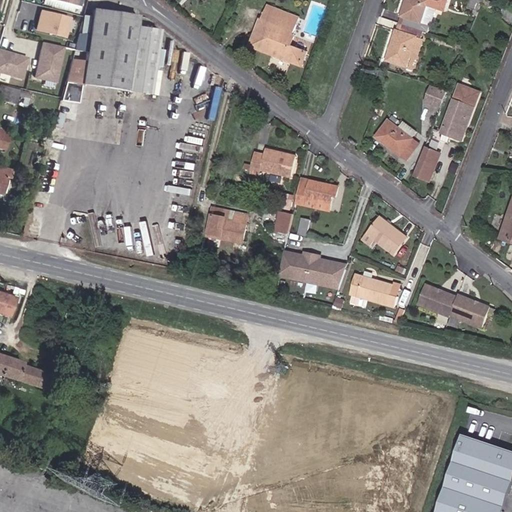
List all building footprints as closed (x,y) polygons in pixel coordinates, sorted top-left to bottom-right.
[(404,0),(400,13),(405,15),(403,24),(424,31),(427,32),(434,7),(435,4),(447,7),(448,0),(404,0)] [(491,9),(492,6),(493,0),(478,0),(477,5),(491,9)] [(303,19),(271,5),(256,42),(265,54),(307,70),(314,54),(298,48),(301,38),(298,37),(303,19)] [(35,30),(67,39),(73,17),(41,9),(35,30)] [(141,17),(95,9),(87,62),(75,60),(69,84),(132,92),(141,17)] [(81,14),(78,50),(88,51),(91,15),(81,14)] [(429,40),(403,30),(392,62),(411,68),(414,60),(422,60),(429,40)] [(54,80),(59,48),(39,44),(33,76),(54,80)] [(0,73),(19,78),(25,58),(0,51),(0,73)] [(200,101),(178,83),(165,101),(187,117),(200,101)] [(486,92),(463,84),(446,135),(469,143),(486,92)] [(0,85),(0,100),(17,103),(19,88),(0,85)] [(451,92),(435,87),(430,102),(445,109),(451,92)] [(196,133),(205,139),(215,124),(207,117),(196,133)] [(424,144),(393,119),(380,139),(411,162),(424,144)] [(13,132),(0,128),(0,147),(8,150),(13,132)] [(447,153),(430,148),(419,178),(435,185),(447,153)] [(269,156),(260,152),(257,167),(249,165),(248,171),(295,180),(299,155),(270,150),(269,156)] [(6,163),(17,165),(18,160),(8,157),(6,163)] [(0,193),(6,196),(11,178),(14,179),(16,170),(0,165),(0,193)] [(338,181),(302,174),(297,198),(307,200),(308,194),(331,199),(333,191),(336,192),(338,181)] [(308,194),(307,200),(330,205),(331,199),(308,194)] [(281,208),(291,210),(293,197),(283,196),(281,208)] [(511,236),(511,202),(502,233),(511,236)] [(245,214),(214,210),(213,218),(214,218),(210,238),(225,240),(225,244),(246,247),(251,226),(250,226),(244,225),(245,214)] [(297,216),(283,213),(279,232),(293,235),(297,216)] [(301,234),(309,235),(311,218),(303,217),(301,234)] [(412,238),(385,217),(366,240),(374,248),(380,242),(398,258),(412,238)] [(473,233),(480,236),(481,229),(475,226),(473,233)] [(305,254),(287,251),(283,274),(338,282),(341,259),(321,256),(321,253),(306,250),(305,254)] [(343,283),(349,260),(341,259),(338,282),(343,283)] [(390,292),(393,284),(356,274),(351,294),(353,294),(351,303),(367,307),(369,299),(396,306),(400,294),(390,292)] [(390,292),(400,294),(403,283),(394,280),(393,284),(390,292)] [(445,320),(445,318),(453,299),(424,288),(415,308),(445,320)] [(0,314),(7,317),(14,298),(0,293),(0,314)] [(445,318),(475,330),(484,309),(454,297),(453,299),(445,318)] [(344,316),(346,308),(337,306),(335,314),(344,316)] [(392,327),(396,327),(401,314),(397,313),(392,327)] [(51,375),(21,365),(21,363),(0,356),(0,375),(46,391),(51,375)] [(503,511),(511,485),(511,451),(464,435),(438,511),(503,511)]
